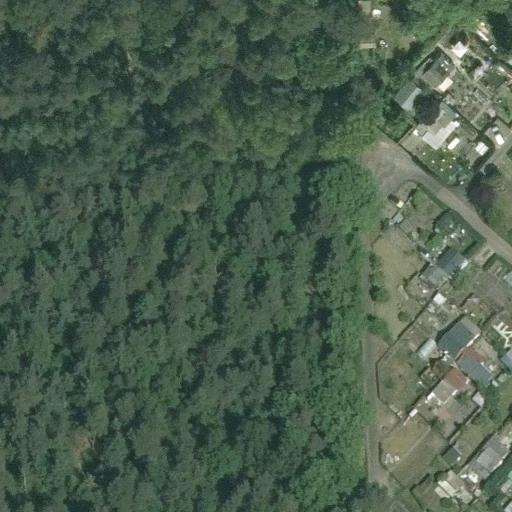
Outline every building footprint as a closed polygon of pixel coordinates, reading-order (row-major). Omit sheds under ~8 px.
[(437,85),(451,69),(438,57),(423,72),(437,85)] [(393,94),(410,110),(428,92),(411,75),(393,94)] [(436,144),(458,114),(435,98),(414,128),(436,144)] [(450,249),(437,268),(444,273),(458,255),(450,249)] [(460,256),(443,274),(451,281),(467,263),(460,256)] [(419,279),(432,290),(444,275),(431,265),(419,279)] [(464,318),(438,348),(455,364),(482,333),(464,318)] [(456,365),(483,391),(495,379),(482,366),(486,362),(472,349),(456,365)] [(445,381),(433,395),(445,406),(457,392),(445,381)] [(496,440),(471,470),(486,483),(511,453),(496,440)] [(438,485),(451,499),(465,486),(452,472),(438,485)] [(511,486),(505,480),(497,489),(509,500),(511,496),(511,486)]
